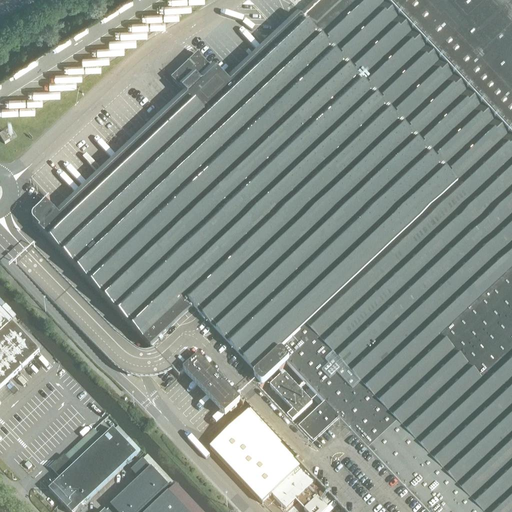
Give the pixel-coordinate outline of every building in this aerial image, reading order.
[(511,511),(511,0),(318,0),(272,44),(265,37),(258,43),(265,50),(243,70),(237,64),(230,71),(236,77),(232,81),(221,69),(203,86),(186,68),(172,81),(187,97),(145,137),(129,119),(120,127),(136,145),(58,218),(47,206),(50,203),(47,206),(33,218),(33,219),(33,220),(33,222),(33,223),(34,225),(40,231),(39,232),(151,351),(180,382),(185,376),(229,423),(288,367),(325,406),(292,436),(263,405),(214,451),(267,508),(271,504),(276,499),(288,511),(291,511),(318,487),(321,490),(321,491),(323,493),(324,493),(328,498),(330,500),(331,500),(335,505),(337,508),(338,507),(341,511),(511,511)] [(4,133),(0,136),(0,137),(5,145),(10,142),(4,133)] [(116,334),(74,289),(56,307),(62,313),(99,353),(116,334)] [(0,391),(40,354),(12,324),(0,311),(0,391)] [(298,419),(312,406),(284,376),(270,389),(298,419)] [(95,430),(104,438),(116,426),(107,417),(95,430)] [(61,480),(49,492),(61,505),(67,511),(78,511),(86,505),(137,456),(125,444),(113,431),(102,441),(93,432),(64,459),(66,461),(54,472),(59,478),(61,480)] [(139,481),(110,508),(106,511),(143,511),(168,489),(151,470),(143,461),(131,473),(139,481)] [(185,511),(168,494),(149,511),(185,511)]
